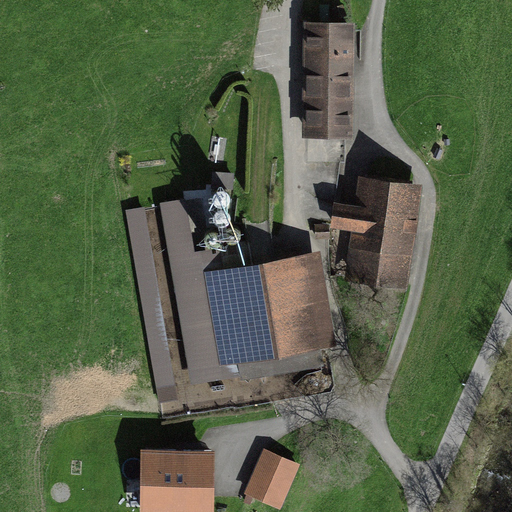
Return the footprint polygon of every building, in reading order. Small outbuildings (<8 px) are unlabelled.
[(318,34),(314,152),(365,153),(371,37),(318,34)] [(358,240),(351,284),(405,292),(421,193),(367,185),(363,212),(339,209),(335,236),(358,240)] [(203,202),(130,216),(159,390),(233,381),(216,284),(203,202)] [(335,263),(216,284),(233,381),(351,361),(335,263)] [(205,405),(130,416),(139,497),(216,486),(205,405)] [(263,446),(247,493),(283,505),(299,458),(263,446)]
